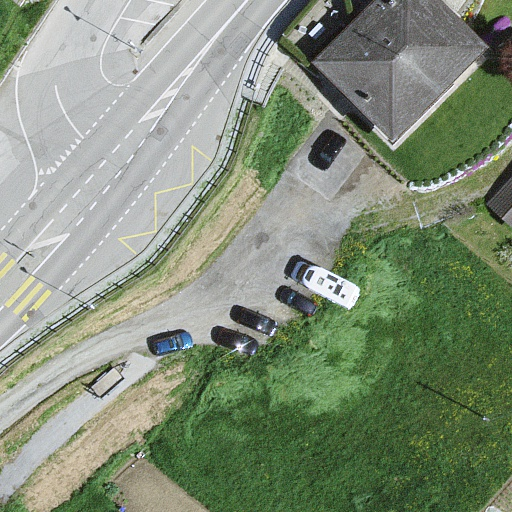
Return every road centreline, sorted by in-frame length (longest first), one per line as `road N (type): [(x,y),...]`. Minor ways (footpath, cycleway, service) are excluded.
road 1 (tertiary): [(111,171),(251,0)]
road 2 (residential): [(111,171),(55,96),(58,64),(86,0)]
road 3 (tertiary): [(0,292),(111,171)]
